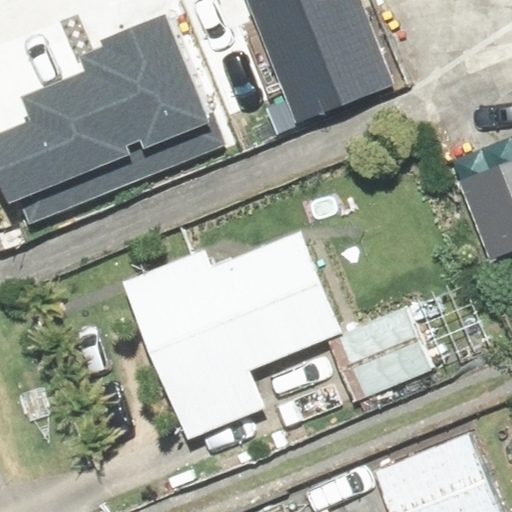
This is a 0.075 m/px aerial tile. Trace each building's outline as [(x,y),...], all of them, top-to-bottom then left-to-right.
[(14,127),(42,203),(238,130),(188,0),(186,0),(96,34),(105,57),(46,79),(59,111),(14,127)] [(413,79),(379,0),(268,0),(318,118),(413,79)] [(500,269),(511,263),(511,166),(466,186),(500,269)] [(203,252),(120,286),(184,444),(267,411),(252,374),(340,339),(299,238),(211,273),(203,252)] [(511,511),(478,431),(380,471),(397,511),(511,511)]
